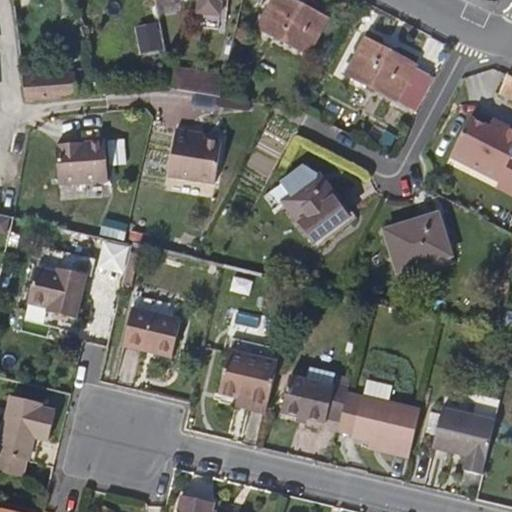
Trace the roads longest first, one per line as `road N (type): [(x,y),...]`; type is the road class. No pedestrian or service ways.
road 1 (residential): [(442,511),(114,434)]
road 2 (residential): [(475,30),(400,172)]
road 3 (residential): [(1,0),(11,109),(0,148)]
